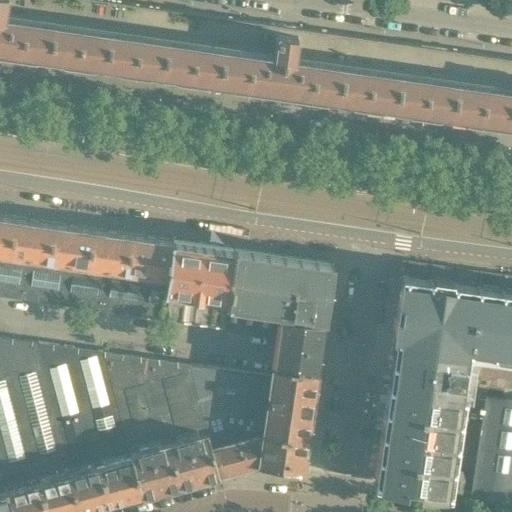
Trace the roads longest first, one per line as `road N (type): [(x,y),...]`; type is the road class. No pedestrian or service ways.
road 1 (secondary): [(511,207),(0,128)]
road 2 (residential): [(511,163),(0,90)]
road 3 (secondary): [(0,177),(370,234)]
road 4 (residential): [(0,316),(353,365)]
road 5 (residential): [(511,30),(306,0)]
road 6 (residential): [(329,506),(353,365)]
road 7 (secondary): [(370,234),(511,254)]
road 8 (residential): [(190,511),(247,501),(329,506)]
road 9 (residential): [(353,365),(370,234)]
